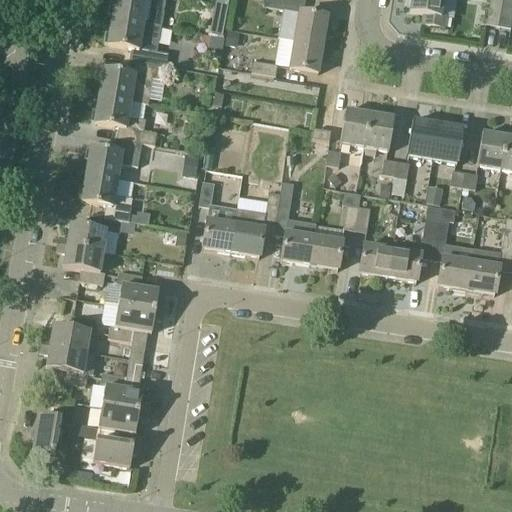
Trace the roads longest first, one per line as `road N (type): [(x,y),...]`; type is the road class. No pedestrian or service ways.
road 1 (residential): [(160,511),(192,311),(217,294),(511,344)]
road 2 (residential): [(0,354),(62,0)]
road 3 (residential): [(511,76),(387,55),(372,42),(373,0)]
road 4 (residential): [(30,0),(0,179)]
